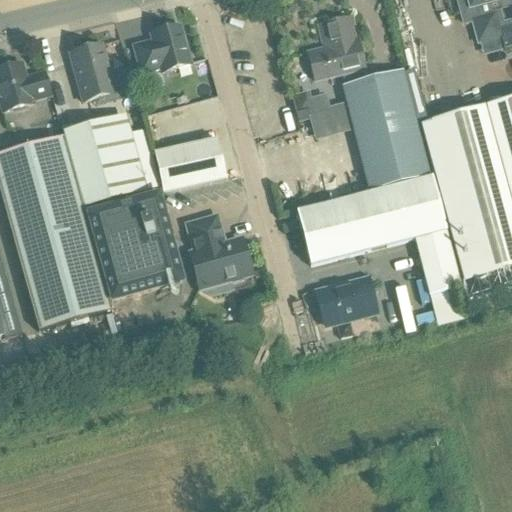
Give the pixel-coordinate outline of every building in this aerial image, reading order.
[(454,0),(462,30),(472,28),(471,23),(494,16),(500,39),(506,63),(511,61),(511,25),(511,24),(505,26),(502,15),(511,12),(511,7),(510,0),(454,0)] [(494,16),(471,23),(472,28),(477,46),(500,39),(494,16)] [(323,53),(306,57),(313,85),(341,78),(342,81),(341,81),(366,187),(427,172),(404,75),(365,84),(362,73),(364,72),(352,21),(318,29),(323,53)] [(153,45),(133,50),(142,80),(143,80),(144,83),(162,78),(162,77),(189,69),(179,31),(151,38),(153,45)] [(102,49),(69,58),(82,106),(117,97),(116,95),(132,90),(128,76),(110,81),(102,49)] [(21,67),(0,73),(0,108),(2,116),(12,114),(13,118),(14,119),(26,115),(26,114),(25,110),(32,108),(31,104),(51,99),(45,76),(25,81),(21,67)] [(61,94),(51,97),(56,113),(66,110),(61,94)] [(511,102),(429,125),(473,283),(511,272),(511,102)] [(130,137),(116,141),(111,123),(63,136),(64,141),(63,141),(83,212),(145,194),(130,137)] [(82,212),(83,212),(63,141),(0,158),(0,198),(37,335),(111,314),(82,212)] [(216,143),(153,157),(162,198),(225,184),(216,143)] [(431,182),(296,216),(309,270),(414,244),(431,311),(459,304),(456,294),(460,293),(431,182)] [(157,200),(88,219),(112,304),(181,284),(157,200)] [(214,223),(189,230),(197,257),(191,258),(200,289),(228,281),(229,284),(232,286),(242,283),(243,280),(243,277),(250,276),(241,245),(230,248),(227,252),(220,248),(217,239),(219,239),(214,223)] [(0,341),(4,340),(5,344),(22,339),(0,259),(0,341)] [(370,280),(315,295),(325,334),(380,320),(370,280)] [(126,315),(148,312),(146,301),(124,305),(126,315)] [(346,495),(319,501),(321,511),(330,511),(368,504),(360,466),(340,470),(346,495)] [(341,511),(376,511),(374,503),(341,511)]
